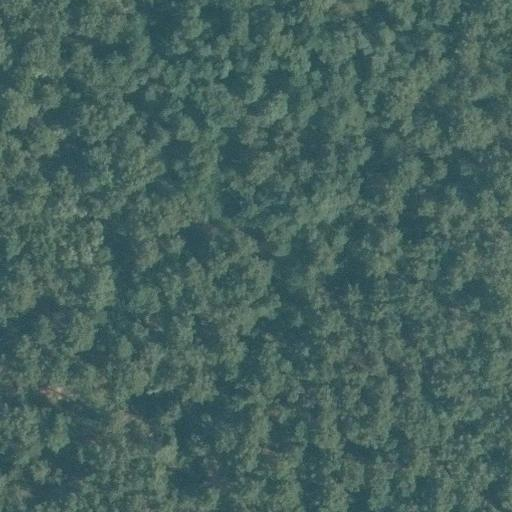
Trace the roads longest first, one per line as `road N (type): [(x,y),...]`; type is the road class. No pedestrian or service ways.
road 1 (track): [(0,227),(97,208),(177,372)]
road 2 (track): [(0,7),(97,208)]
road 3 (track): [(130,432),(123,400),(99,386),(0,406)]
road 4 (track): [(177,372),(229,511)]
